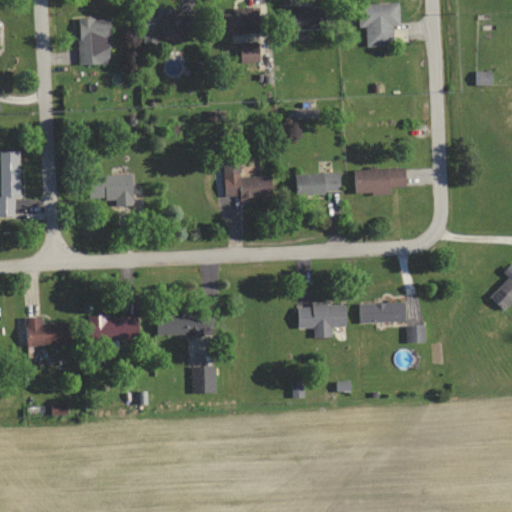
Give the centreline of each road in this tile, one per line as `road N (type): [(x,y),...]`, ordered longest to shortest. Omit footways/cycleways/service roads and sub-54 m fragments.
road 1 (residential): [(0,267),(48,258),(406,247),(433,235)]
road 2 (residential): [(48,258),(40,0)]
road 3 (residential): [(433,235),(440,203),(433,0)]
